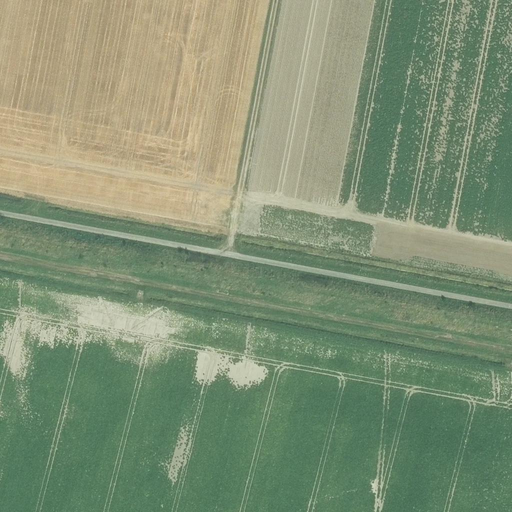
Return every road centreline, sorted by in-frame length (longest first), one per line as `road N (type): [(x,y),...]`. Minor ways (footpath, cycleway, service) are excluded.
road 1 (track): [(0,257),(511,352)]
road 2 (unclassified): [(511,309),(0,215)]
